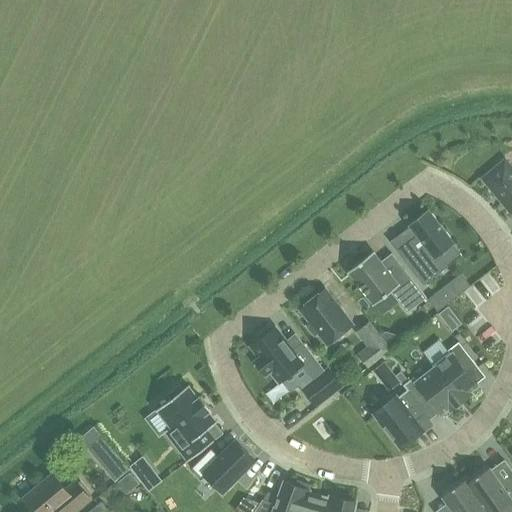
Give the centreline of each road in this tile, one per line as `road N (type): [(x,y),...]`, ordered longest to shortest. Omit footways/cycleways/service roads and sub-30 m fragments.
road 1 (residential): [(388,478),(322,465),(266,432),(223,359),(225,338),(428,185),(475,215),(511,280)]
road 2 (residential): [(511,355),(475,429),(388,478)]
